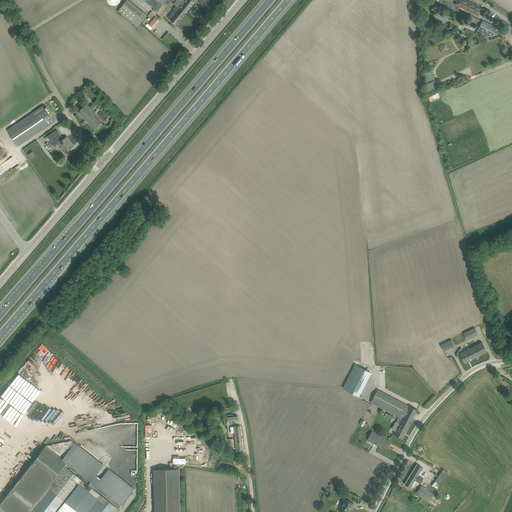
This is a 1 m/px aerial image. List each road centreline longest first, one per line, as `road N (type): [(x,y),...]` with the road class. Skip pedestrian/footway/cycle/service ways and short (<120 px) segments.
road 1 (motorway): [(0,335),(287,0)]
road 2 (motorway): [(270,0),(0,314)]
road 3 (unclassified): [(373,511),(430,410),(473,368),(511,360)]
road 4 (unclassified): [(101,160),(240,0)]
road 5 (residential): [(101,160),(7,0)]
road 6 (unclassified): [(0,281),(101,160)]
road 7 (unclassified): [(252,511),(230,380)]
